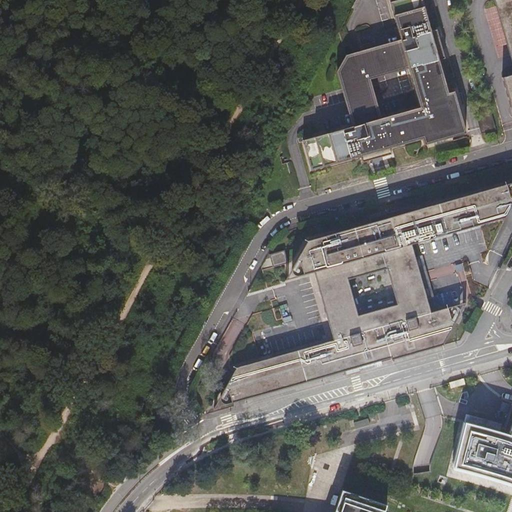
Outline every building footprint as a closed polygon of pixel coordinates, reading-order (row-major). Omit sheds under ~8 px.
[(451,92),(443,60),(448,59),(440,29),(434,30),(424,0),(392,0),(402,39),(384,45),(347,54),(339,70),(343,87),(349,109),(354,125),(305,139),(314,169),(362,156),(364,163),(394,155),(392,148),(429,138),(431,144),(470,133),(458,91),(451,92)] [(511,96),(511,0),(499,0),(511,49),(511,75),(507,77),(511,96)] [(481,133),(496,129),(491,107),(476,111),(481,133)] [(288,281),(314,274),(333,341),(239,368),(218,409),(383,361),(395,358),(396,359),(444,345),(464,303),(433,312),(414,244),(506,217),(511,202),(511,183),(345,231),(309,241),(288,281)] [(284,253),(269,257),(273,270),(288,266),(284,253)] [(468,262),(463,263),(466,275),(471,274),(468,262)] [(281,309),(274,311),(277,322),(284,320),(281,309)] [(462,428),(451,474),(511,491),(511,429),(510,439),(462,428)] [(384,511),(385,511),(340,496),(334,511),(384,511)]
